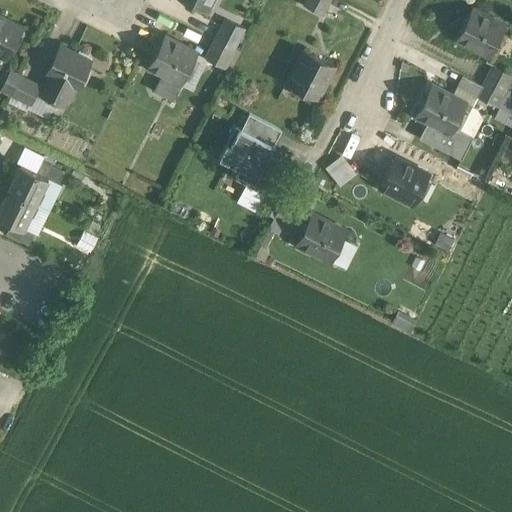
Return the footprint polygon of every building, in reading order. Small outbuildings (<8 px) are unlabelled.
[(185,0),(206,10),(210,0),(185,0)] [(329,0),(307,0),(304,6),(322,15),(329,0)] [(469,9),(454,38),(487,55),(502,26),(469,9)] [(21,27),(0,16),(0,54),(5,57),(21,27)] [(243,27),(225,18),(214,39),(232,48),(243,27)] [(162,36),(146,66),(161,74),(153,89),(171,99),(179,83),(180,83),(195,54),(162,36)] [(232,48),(214,39),(204,59),(222,68),(232,48)] [(60,47),(47,73),(52,76),(42,95),(62,105),(72,86),(76,88),(89,62),(60,47)] [(333,66),(304,51),(287,84),(316,99),(333,66)] [(511,73),(493,64),(483,86),(500,95),(511,73)] [(10,71),(1,88),(12,94),(21,76),(10,71)] [(40,86),(21,76),(12,94),(31,103),(40,86)] [(465,102),(432,85),(417,115),(432,123),(450,132),(454,125),(465,102)] [(500,95),(483,86),(477,96),(495,105),(500,95)] [(450,132),(432,123),(430,128),(426,125),(420,137),(462,158),(474,135),(454,125),(450,132)] [(275,145),(237,125),(221,157),(239,166),(237,171),(256,181),(275,145)] [(329,165),(341,184),(358,173),(346,154),(329,165)] [(426,173),(394,156),(378,185),(411,202),(426,173)] [(65,171),(42,160),(37,171),(48,177),(48,178),(59,183),(65,171)] [(37,171),(21,163),(8,189),(36,202),(48,178),(48,177),(37,171)] [(461,172),(443,163),(438,173),(456,182),(461,172)] [(36,202),(8,189),(0,205),(0,216),(12,223),(23,228),(24,227),(36,202)] [(285,197),(275,216),(286,221),(295,203),(285,197)] [(345,229),(313,213),(298,243),(330,259),(345,229)] [(23,228),(12,223),(6,234),(29,245),(35,233),(24,227),(23,228)]
